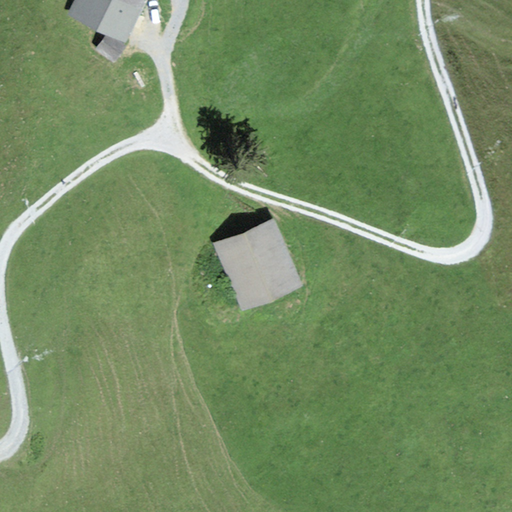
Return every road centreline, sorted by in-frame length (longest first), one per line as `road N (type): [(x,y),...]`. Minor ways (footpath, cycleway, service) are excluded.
road 1 (track): [(0,264),(17,226),(80,171),(154,138),(243,188),(412,248),(454,254),(471,247),(482,201),(423,0)]
road 2 (track): [(0,452),(13,445),(21,421),(0,311)]
